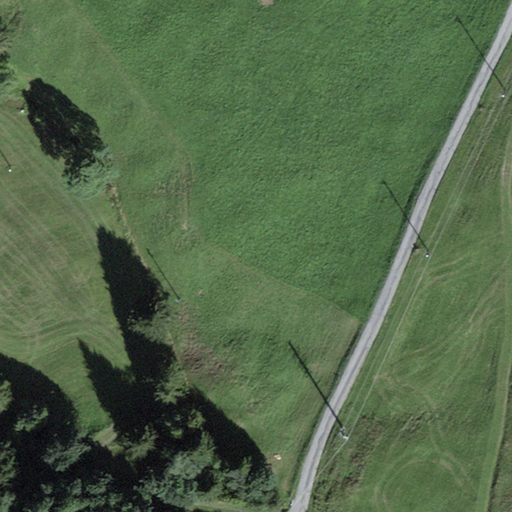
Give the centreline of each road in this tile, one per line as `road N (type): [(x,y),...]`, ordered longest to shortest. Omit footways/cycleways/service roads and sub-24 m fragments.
road 1 (unclassified): [(309,511),(340,409),(511,30)]
road 2 (track): [(110,446),(98,477),(165,503),(223,511)]
road 3 (track): [(489,511),(511,372)]
